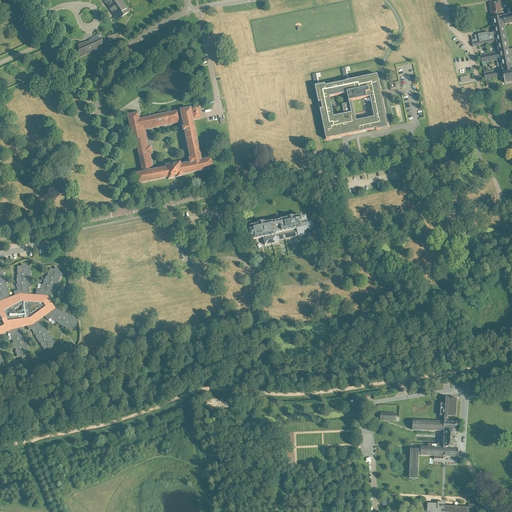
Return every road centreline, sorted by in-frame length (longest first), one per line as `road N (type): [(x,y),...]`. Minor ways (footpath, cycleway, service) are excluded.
road 1 (track): [(511,360),(293,394),(211,388),(118,421),(0,443)]
road 2 (unclassified): [(121,212),(329,169)]
road 3 (residential): [(506,133),(480,96),(471,48),(448,23),(443,0)]
road 4 (unclassified): [(329,169),(477,138)]
road 5 (residential): [(94,110),(117,52),(188,10)]
road 6 (residential): [(511,265),(501,253),(500,197),(477,138)]
road 7 (unclassified): [(0,237),(121,212)]
